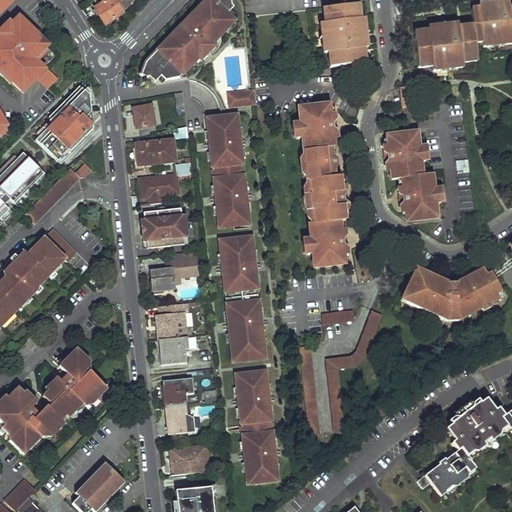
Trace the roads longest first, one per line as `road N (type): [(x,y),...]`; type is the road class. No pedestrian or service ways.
road 1 (residential): [(158,511),(104,60)]
road 2 (residential): [(382,0),(389,64),(370,134),(379,210),(424,247),(447,255),(511,222)]
road 3 (unknown): [(385,288),(356,344),(337,361),(340,419)]
road 4 (unknown): [(146,409),(41,492)]
